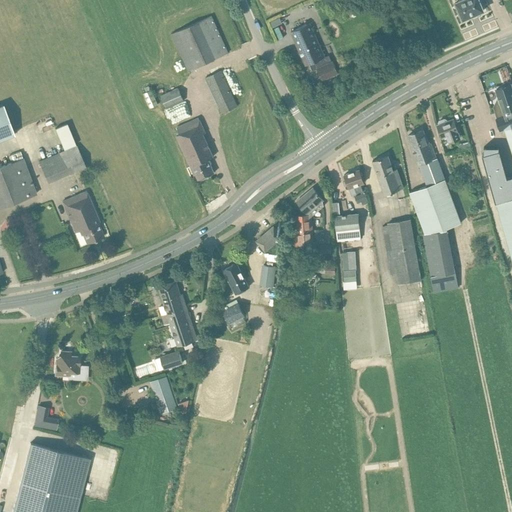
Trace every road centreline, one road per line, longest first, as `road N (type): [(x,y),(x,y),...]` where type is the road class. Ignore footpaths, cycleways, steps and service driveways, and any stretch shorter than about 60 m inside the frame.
road 1 (secondary): [(0,303),(67,291),(156,258),(214,228),(320,149)]
road 2 (track): [(509,511),(466,293)]
road 3 (secondary): [(320,149),(417,85),(511,42)]
road 4 (unclassified): [(320,149),(241,0)]
